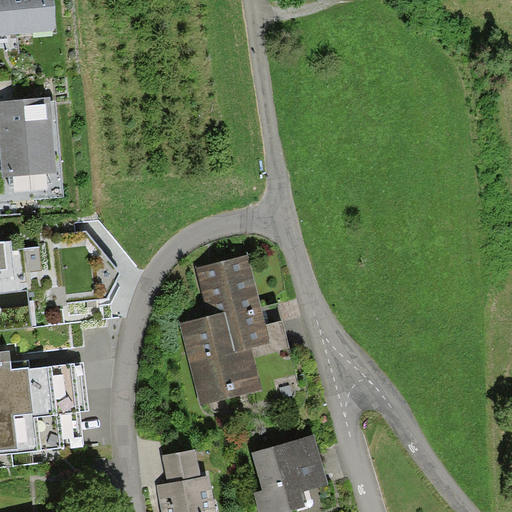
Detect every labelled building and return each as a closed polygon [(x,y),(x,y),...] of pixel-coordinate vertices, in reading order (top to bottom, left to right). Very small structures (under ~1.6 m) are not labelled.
[(0,0),(0,35),(54,31),(51,0),(0,0)] [(0,102),(0,123),(4,176),(57,172),(51,98),(0,102)] [(84,230),(53,235),(62,305),(107,300),(121,271),(84,230)] [(0,276),(16,275),(13,240),(0,241),(0,276)] [(182,320),(203,401),(254,387),(241,338),(261,333),(240,253),(199,264),(212,312),(182,320)] [(0,451),(82,443),(78,409),(87,408),(83,363),(31,368),(31,360),(14,362),(13,351),(0,352),(0,363),(0,365),(0,451)] [(247,446),(262,510),(322,497),(307,432),(247,446)] [(164,511),(211,511),(205,469),(193,471),(189,444),(166,448),(171,475),(159,476),(164,511)]
